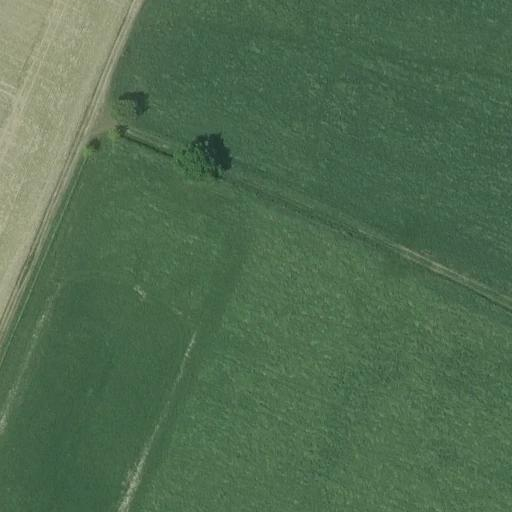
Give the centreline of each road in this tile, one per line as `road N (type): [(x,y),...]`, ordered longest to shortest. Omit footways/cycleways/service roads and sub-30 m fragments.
road 1 (track): [(511,309),(93,117)]
road 2 (track): [(0,335),(142,0)]
